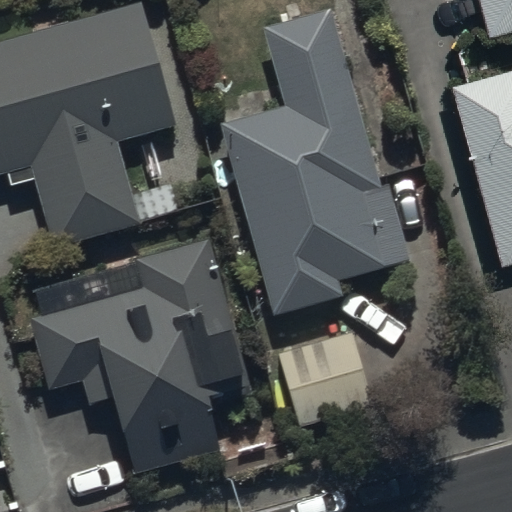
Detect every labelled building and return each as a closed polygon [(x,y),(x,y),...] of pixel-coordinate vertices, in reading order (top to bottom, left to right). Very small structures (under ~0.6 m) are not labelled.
[(176,117),(142,0),(123,0),(0,35),(0,167),(6,166),(10,178),(30,173),(50,241),(142,215),(119,133),(176,117)] [(511,20),(511,0),(482,0),(490,26),(511,20)] [(381,179),(331,3),(262,23),(284,102),(221,119),(274,306),(342,287),(338,272),(408,253),(387,177),(381,179)] [(511,256),(511,62),(454,78),(503,259),(511,256)] [(248,386),(206,233),(32,281),(39,308),(29,310),(50,384),(82,375),(88,399),(112,393),(132,466),(221,441),(209,397),(248,386)] [(371,399),(350,326),(276,347),(296,419),(371,399)]
